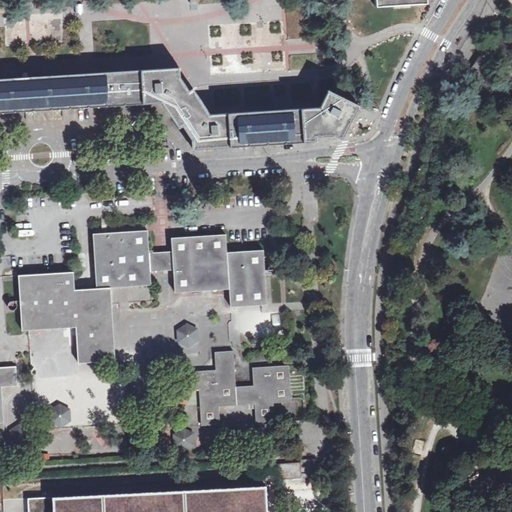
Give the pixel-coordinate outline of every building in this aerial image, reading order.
[(0,112),(162,102),(169,113),(179,127),(183,125),(193,140),(194,148),(317,140),(317,136),(334,135),(342,139),(358,105),(329,91),(325,98),(320,107),(293,108),(221,113),(211,114),(197,93),(194,88),(190,90),(182,85),(181,77),(180,66),(159,68),(101,72),(64,74),(27,77),(0,78),(0,112)] [(215,184),(216,194),(225,193),(225,183),(215,184)] [(152,271),(150,252),(148,230),(94,234),(97,288),(75,289),(74,272),(19,275),(24,330),(30,329),(77,327),(79,362),(116,359),(112,287),(152,285),(152,271)] [(150,252),(152,271),(174,270),(175,292),(230,288),(231,306),(267,304),(264,250),(228,252),(227,234),(172,238),(173,251),(161,252),(150,252)] [(253,313),(254,333),(299,330),(297,310),(253,313)] [(197,328),(186,323),(176,330),(176,342),(188,347),(198,340),(197,328)] [(216,370),(181,372),(182,391),(200,389),(202,425),(221,424),(219,407),(256,404),(257,422),(275,420),(274,403),(292,402),(290,366),(253,368),(254,385),(236,386),(234,351),(215,352),(216,370)] [(0,422),(5,422),(3,386),(18,385),(17,367),(0,367),(0,422)] [(69,410),(59,404),(48,411),(49,423),(60,429),(70,422),(69,410)] [(30,431),(19,426),(9,432),(9,444),(20,450),(30,443),(30,431)] [(173,429),(173,448),(194,449),(194,429),(173,429)] [(301,459),(301,462),(278,463),(278,479),(307,477),(306,472),(316,472),(315,458),(301,459)] [(267,511),(266,483),(28,495),(29,511),(267,511)]
